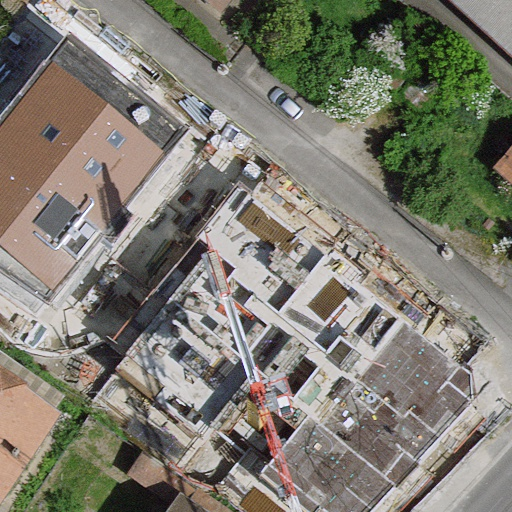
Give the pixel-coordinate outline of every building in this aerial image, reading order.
[(511,0),(461,0),(511,46),(511,0)] [(195,137),(69,40),(0,128),(0,281),(47,318),(103,246),(114,253),(137,223),(132,218),(195,137)] [(511,144),(496,163),(511,177),(511,144)] [(378,511),(478,408),(470,364),(245,186),(114,349),(166,390),(154,405),(204,445),(258,378),(309,418),(265,472),(316,511),(378,511)] [(0,391),(0,466),(35,416),(0,391)] [(121,469),(174,505),(177,501),(192,481),(138,444),(121,469)] [(177,501),(192,511),(237,511),(192,481),(177,501)]
